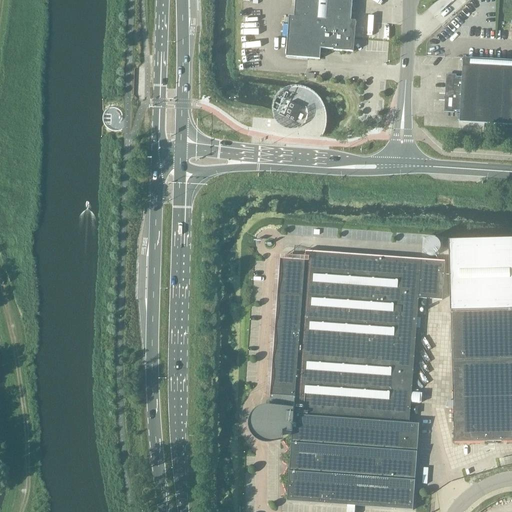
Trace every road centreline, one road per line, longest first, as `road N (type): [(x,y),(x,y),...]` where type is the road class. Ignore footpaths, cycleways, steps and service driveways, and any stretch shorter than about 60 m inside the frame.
road 1 (primary): [(157,158),(151,347),(162,511)]
road 2 (primary): [(187,511),(177,387),(180,169)]
road 3 (unknown): [(470,498),(435,458),(435,353)]
road 4 (primary): [(162,0),(157,158)]
road 5 (primary): [(181,150),(182,0)]
road 6 (primary): [(258,158),(400,166)]
